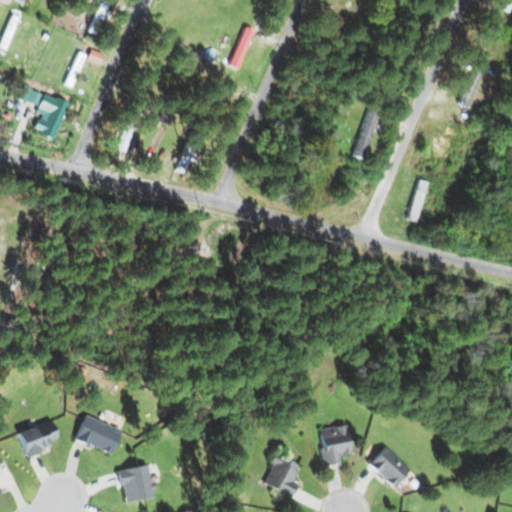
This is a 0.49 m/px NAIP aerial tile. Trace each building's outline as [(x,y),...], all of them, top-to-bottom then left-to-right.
[(89,35),(99,38),(106,13),(95,10),(89,35)] [(458,103),(469,109),(489,72),(478,67),(458,103)] [(65,102),(40,94),(37,105),(39,106),(29,132),(51,140),(65,102)] [(437,160),(447,164),(461,132),(451,128),(437,160)] [(176,170),(187,174),(201,138),(190,134),(176,170)] [(405,219),(416,223),(430,184),(420,180),(405,219)] [(120,433),(87,414),(73,437),(106,456),(120,433)] [(24,457),(61,440),(52,420),(15,437),(24,457)] [(318,464),(340,463),(340,455),(348,455),(346,426),(316,428),(318,464)] [(364,464),(387,487),(405,469),(381,446),(364,464)] [(298,467),(273,454),(258,484),(282,497),(298,467)] [(124,502),(153,496),(147,465),(118,470),(124,502)]
